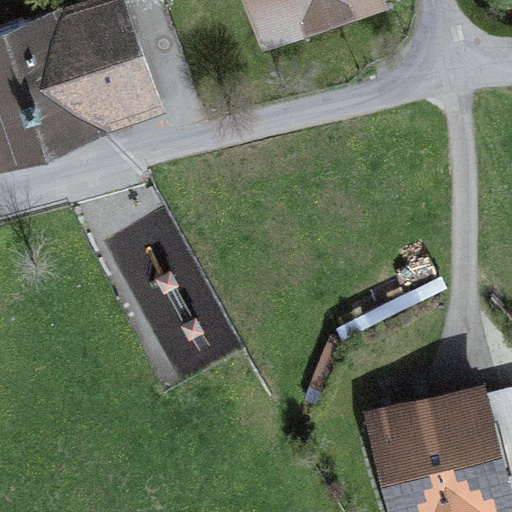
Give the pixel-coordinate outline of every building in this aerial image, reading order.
[(160,98),(123,0),(74,0),(0,27),(0,156),(101,119),(156,100),(160,98)] [(251,0),(267,43),(380,3),(379,0),(251,0)] [(101,119),(103,126),(158,106),(156,100),(101,119)] [(474,511),(479,511),(504,505),(476,393),(427,405),(431,419),(382,432),(402,511),(474,511)] [(382,432),(431,419),(427,405),(379,417),(382,432)]
